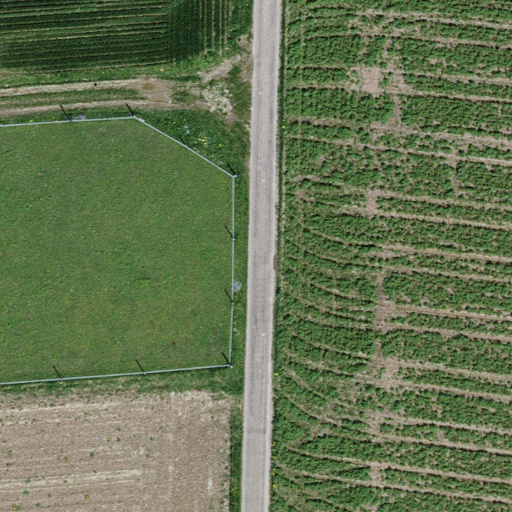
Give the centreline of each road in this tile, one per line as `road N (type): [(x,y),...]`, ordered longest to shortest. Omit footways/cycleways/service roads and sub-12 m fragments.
road 1 (unclassified): [(266,0),(256,511)]
road 2 (track): [(265,88),(0,108)]
